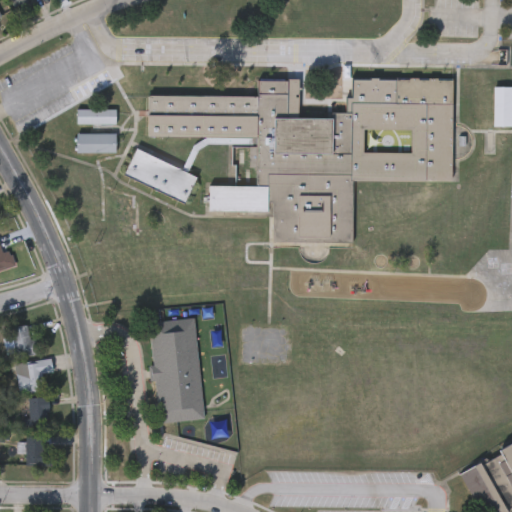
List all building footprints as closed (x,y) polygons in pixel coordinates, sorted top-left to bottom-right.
[(13,9),(9,0),(30,0),(31,1),(13,9)] [(451,180),(352,180),(351,242),(271,241),(271,210),(208,210),(208,184),(255,184),(255,161),(249,161),(249,143),(194,143),(194,135),(147,134),(147,94),(256,95),(256,79),(298,79),(298,117),(331,117),(331,111),(351,111),(351,100),(395,100),(395,77),(451,77),(451,180)] [(511,89),(511,128),(492,128),(492,89),(511,89)] [(115,125),(76,125),(76,109),(115,109),(115,125)] [(115,133),(115,153),(76,153),(76,133),(115,133)] [(123,174),(135,147),(196,175),(183,203),(123,174)] [(134,197),(134,236),(115,236),(115,197),(134,197)] [(99,198),(79,198),(79,235),(99,235),(99,198)] [(0,271),(0,247),(2,253),(10,251),(15,266),(0,271)] [(202,421),(158,424),(151,323),(195,320),(202,421)] [(10,328),(30,324),(36,354),(15,358),(10,328)] [(42,373),(44,391),(18,393),(15,363),(51,360),(52,372),(42,373)] [(29,419),(29,397),(49,397),(49,430),(21,430),(21,419),(29,419)] [(26,465),(26,436),(43,436),(43,450),(51,450),(51,465),(26,465)] [(511,509),(506,511),(478,511),(457,473),(511,443),(511,509)]
